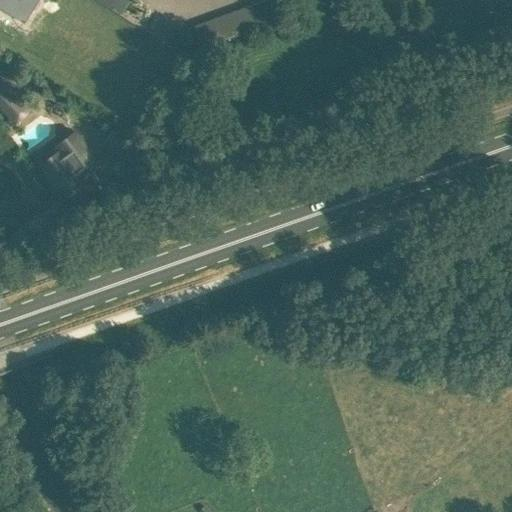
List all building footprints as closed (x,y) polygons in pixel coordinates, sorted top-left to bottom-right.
[(114,0),(111,6),(120,12),(127,0),(114,0)] [(254,4),(263,29),(273,25),(264,0),(254,4)] [(264,0),(273,25),(285,21),(277,0),(264,0)] [(244,7),(252,32),(263,29),(254,4),(244,7)] [(244,7),(234,11),(242,36),(252,32),(244,7)] [(242,36),(234,11),(224,15),(232,40),(242,36)] [(213,18),(222,43),(232,40),(224,15),(213,18)] [(203,22),(212,47),(222,43),(213,18),(203,22)] [(193,25),(202,50),(212,47),(203,22),(193,25)] [(5,80),(0,84),(0,109),(8,118),(25,101),(5,80)] [(105,141),(101,147),(120,159),(114,165),(127,175),(136,164),(129,159),(141,141),(116,124),(105,141)] [(84,181),(81,177),(97,164),(73,132),(57,145),(60,149),(40,165),(63,197),(84,181)]
